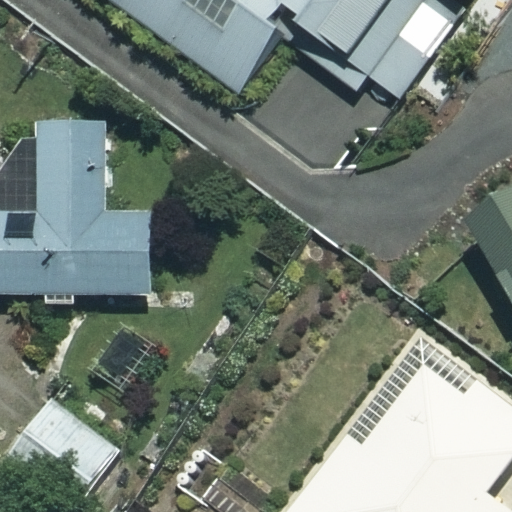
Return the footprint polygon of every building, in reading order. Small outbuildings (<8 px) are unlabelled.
[(421,0),(112,0),(241,96),(291,30),(321,52),(310,67),(354,100),(367,84),(401,110),(461,30),(421,0)] [(477,0),(451,0),(468,13),(477,0)] [(108,129),(39,130),(40,159),(12,159),(12,216),(0,216),(0,301),(154,300),(153,218),(109,219),(108,129)] [(511,204),(469,231),(511,300),(511,204)] [(511,511),(511,402),(423,336),(403,363),(426,380),(371,454),(346,435),(288,511),(511,511)] [(84,511),(124,456),(53,406),(2,479),(49,511),(84,511)]
